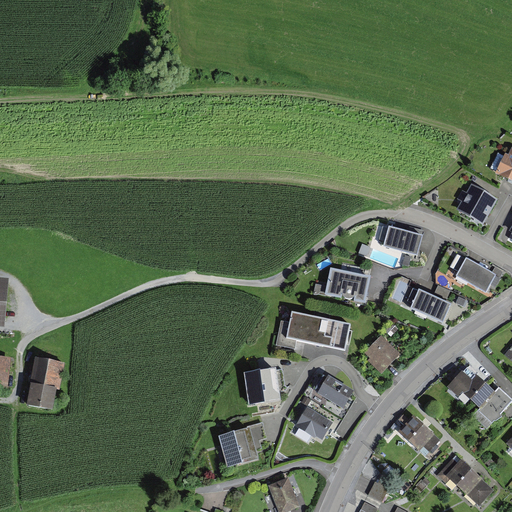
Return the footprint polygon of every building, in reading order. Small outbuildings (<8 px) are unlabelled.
[(511,148),(509,156),(505,154),(495,174),(511,183),(511,148)] [(495,201),(471,187),(467,194),(463,191),(458,200),(463,203),(459,209),(482,223),(495,201)] [(422,238),(389,228),(384,247),(417,256),(422,238)] [(496,276),(467,258),(457,276),(485,293),(496,276)] [(365,304),(371,279),(330,270),(325,296),(365,304)] [(436,294),(449,298),(452,290),(439,286),(436,294)] [(443,322),(451,306),(419,291),(411,308),(443,322)] [(345,352),(350,326),(293,314),(290,324),(281,322),(276,346),(295,351),(297,342),(345,352)] [(398,366),(379,346),(361,363),(380,383),(398,366)] [(59,366),(29,361),(22,410),(49,414),(52,394),(55,395),(59,366)] [(343,411),(352,395),(327,379),(317,395),(343,411)] [(274,380),(243,383),(247,416),(277,413),(274,380)] [(480,408),(494,393),(487,385),(481,391),(471,381),(456,396),(467,406),(472,401),(480,408)] [(498,434),(511,418),(511,403),(506,398),(503,401),(494,393),(480,408),(488,417),(484,421),(498,434)] [(323,443),(333,425),(322,419),(307,411),(297,428),(323,443)] [(418,452),(434,436),(423,425),(407,440),(418,452)] [(255,467),(246,434),(216,443),(226,475),(255,467)] [(418,452),(427,460),(443,444),(434,436),(418,452)] [(453,496),(458,490),(465,497),(481,479),(471,469),(465,475),(459,469),(442,486),(453,496)] [(286,475),(268,482),(279,511),(288,511),(299,508),(286,475)] [(480,511),(489,511),(502,499),(481,479),(465,497),(480,511)] [(377,482),(370,495),(383,502),(390,489),(377,482)] [(360,511),(377,511),(380,508),(367,501),(360,511)]
